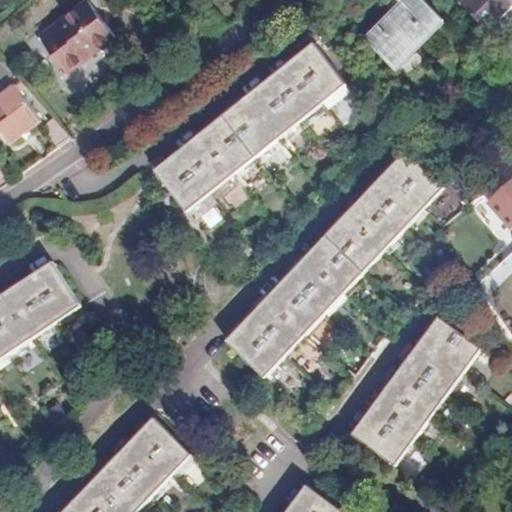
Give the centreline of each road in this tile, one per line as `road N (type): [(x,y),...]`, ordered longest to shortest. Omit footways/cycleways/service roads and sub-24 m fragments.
road 1 (residential): [(0,207),(278,0)]
road 2 (residential): [(98,297),(63,253),(51,250),(0,284)]
